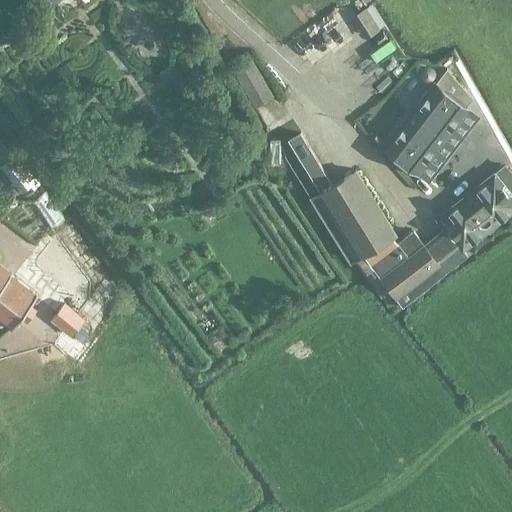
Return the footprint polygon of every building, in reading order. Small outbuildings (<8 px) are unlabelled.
[(100,11),(91,0),(61,0),(81,26),(100,11)] [(378,29),(365,8),(355,15),(368,35),(378,29)] [(248,83),(265,73),(253,54),(237,64),(248,83)] [(465,106),(473,96),(448,67),(387,146),(419,171),(468,108),(465,106)] [(249,85),(260,103),(277,93),(266,75),(249,85)] [(320,191),(360,256),(364,253),(370,262),(402,304),(447,270),(440,262),(461,245),(464,248),(511,207),(511,195),(494,174),(438,217),(448,230),(426,246),(424,243),(408,255),(392,236),(396,233),(356,169),(320,191)] [(0,317),(11,325),(10,325),(11,326),(12,325),(36,294),(37,293),(36,293),(0,265),(0,317)] [(65,303),(52,319),(71,334),(83,318),(65,303)]
